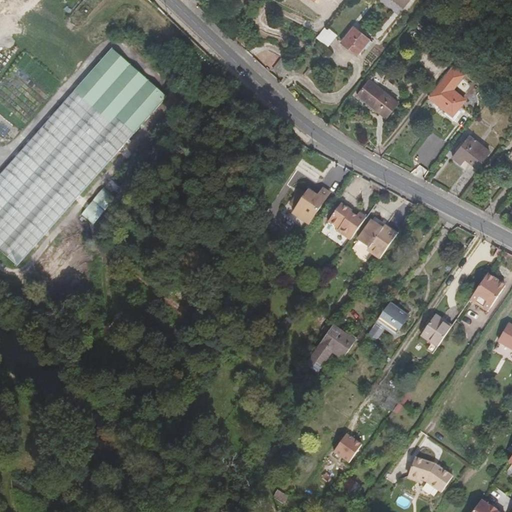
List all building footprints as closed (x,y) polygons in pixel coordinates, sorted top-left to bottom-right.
[(386,0),(399,10),(407,0),(386,0)] [(428,4),(411,26),(427,39),(445,18),(428,4)] [(332,35),(320,26),(312,36),(323,45),(332,35)] [(349,32),(338,45),(352,57),(363,44),(349,32)] [(113,48),(0,176),(0,250),(19,266),(167,96),(113,48)] [(265,73),(276,81),(286,69),(276,61),(265,73)] [(458,69),(451,64),(426,94),(450,113),(462,99),(446,85),(458,69)] [(373,89),(362,102),(382,119),(393,105),(373,89)] [(461,141),(445,159),(454,166),(459,162),(469,170),(480,156),(461,141)] [(511,144),(500,160),(511,169),(511,144)] [(303,199),(297,195),(290,205),(296,209),(292,213),(308,225),(330,194),(322,189),(317,196),(309,191),(306,195),(303,199)] [(300,191),(297,195),(303,199),(306,195),(300,191)] [(338,233),(350,242),(367,218),(360,214),(357,217),(351,214),(352,212),(342,204),(328,223),(339,231),(338,233)] [(381,258),(396,236),(384,227),(382,229),(373,222),(359,241),(381,258)] [(475,249),(482,240),(477,237),(469,248),(475,249)] [(451,253),(462,259),(467,252),(456,245),(451,253)] [(358,291),(330,271),(319,287),(347,307),(358,291)] [(505,287),(488,275),(470,301),(488,313),(505,287)] [(406,318),(389,306),(367,336),(372,340),(378,340),(386,328),(394,334),(406,318)] [(422,337),(437,348),(452,327),(436,316),(422,337)] [(511,326),(510,325),(499,342),(511,350),(511,326)] [(355,341),(333,326),(306,365),(318,374),(333,353),(342,360),(355,341)] [(347,432),(334,452),(350,463),(363,443),(347,432)] [(436,466),(416,459),(409,478),(410,478),(411,481),(418,484),(420,482),(426,484),(442,494),(453,478),(436,466)] [(289,497),(277,490),(273,498),(284,505),(289,497)] [(182,502),(194,510),(201,499),(189,491),(182,502)] [(503,511),(481,498),(472,511),(503,511)]
